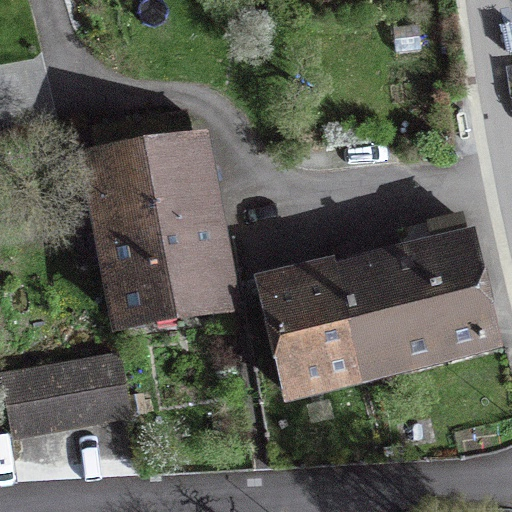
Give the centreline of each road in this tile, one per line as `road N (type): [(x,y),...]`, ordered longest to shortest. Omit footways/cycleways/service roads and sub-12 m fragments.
road 1 (residential): [(40,511),(511,479)]
road 2 (residential): [(490,0),(511,132)]
